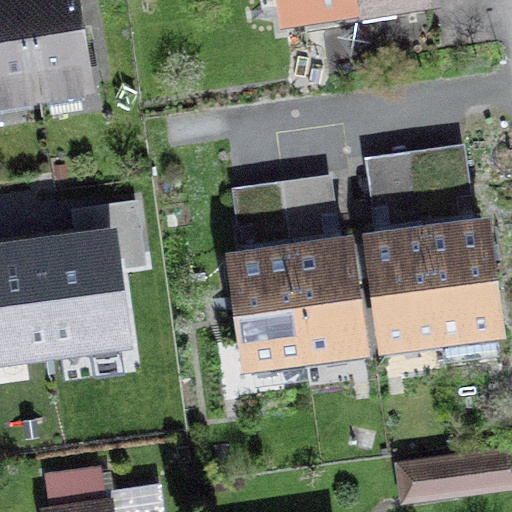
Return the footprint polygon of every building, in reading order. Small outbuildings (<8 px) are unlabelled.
[(0,0),(0,96),(38,90),(23,0),(0,0)] [(88,82),(74,0),(23,0),(38,90),(88,82)] [(285,0),(287,12),(365,0),(285,0)] [(449,152),(415,157),(424,219),(457,214),(449,152)] [(390,223),(424,219),(415,157),(381,161),(390,223)] [(315,178),(282,182),(290,236),(322,232),(315,178)] [(255,241),(290,236),(282,182),(248,187),(255,241)] [(483,225),(426,233),(439,332),(496,325),(483,225)] [(382,340),(439,332),(426,233),(369,241),(382,340)] [(0,363),(124,347),(110,239),(0,253),(0,363)] [(349,243),(292,251),(305,351),(362,343),(349,243)] [(248,358),(305,351),(292,251),(235,259),(248,358)] [(511,449),(399,464),(404,498),(511,483),(511,449)] [(48,509),(48,511),(106,511),(99,469),(49,476),(53,509),(48,509)]
